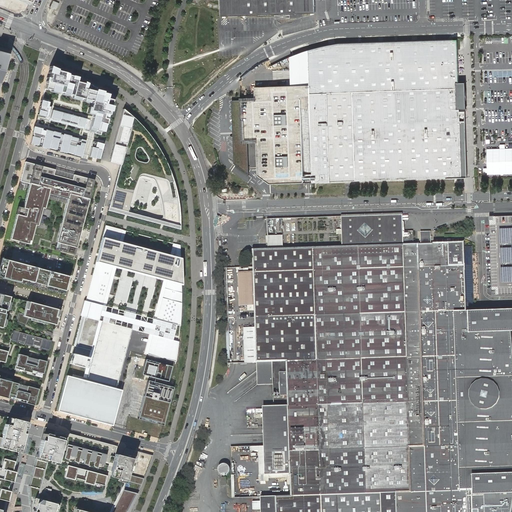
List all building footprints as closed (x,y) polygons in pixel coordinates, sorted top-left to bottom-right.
[(219,0),(220,16),(314,13),(313,0),(219,0)] [(308,182),(314,182),(461,178),(466,178),(466,143),(465,132),(465,128),(465,110),(459,110),(459,106),(458,84),(458,56),(457,40),(339,43),(332,44),(321,47),(307,51),(289,57),(289,86),(254,88),(254,98),(240,98),(240,101),(244,140),(247,140),(256,140),(257,176),(269,184),(308,182)] [(56,70),(50,67),(48,74),(50,74),(49,79),(47,78),(46,82),(37,115),(46,117),(83,127),(85,128),(84,130),(101,135),(102,132),(102,131),(101,131),(103,124),(104,124),(105,125),(106,119),(104,119),(105,114),(107,115),(108,111),(107,111),(108,106),(110,106),(111,100),(105,99),(107,95),(101,93),(101,94),(94,92),(94,91),(95,88),(90,87),(91,86),(87,85),(87,84),(84,83),(83,84),(75,82),(76,79),(71,78),(71,77),(66,75),(63,74),(63,73),(55,71),(56,70)] [(244,140),(240,101),(231,101),(232,124),(234,163),(249,174),(247,140),(244,140)] [(111,162),(121,165),(120,168),(108,210),(142,219),(181,230),(182,226),(181,216),(178,196),(173,177),(171,170),(168,161),(163,151),(160,145),(156,139),(150,133),(144,127),(138,120),(132,114),(124,108),(111,162)] [(83,127),(46,117),(45,121),(48,122),(49,120),(82,129),(83,127)] [(41,129),(34,127),(30,141),(37,143),(37,144),(41,145),(41,144),(56,148),(56,147),(59,148),(59,149),(81,154),(84,144),(80,143),(81,139),(75,138),(74,140),(70,139),(70,136),(65,134),(64,137),(59,136),(60,133),(55,132),(54,132),(45,130),(44,132),(41,131),(41,129)] [(103,144),(93,141),(89,156),(99,159),(103,144)] [(74,254),(94,180),(73,175),(72,180),(53,175),(55,170),(25,162),(20,181),(27,183),(29,184),(21,216),(14,240),(30,244),(29,248),(59,256),(61,251),(74,254)] [(25,191),(27,183),(20,181),(18,189),(25,191)] [(14,240),(21,216),(17,215),(11,239),(14,240)] [(404,231),(404,229),(403,215),(387,215),(380,215),(357,216),(350,216),(318,217),(313,217),(268,219),(268,228),(268,235),(268,248),(253,249),(254,266),(254,271),(255,305),(256,327),(245,327),(246,362),(257,362),(258,385),(273,384),(273,362),(287,361),(288,405),(263,406),(264,446),(265,474),(290,474),(291,495),(276,495),(262,496),(262,500),(254,501),(254,509),(262,509),(262,511),(473,511),(473,510),(478,510),(478,511),(510,511),(511,507),(511,505),(511,356),(511,355),(511,352),(511,344),(510,331),(510,329),(509,327),(511,326),(511,312),(470,314),(470,310),(466,310),(466,306),(471,306),(474,306),(472,246),(464,246),(464,242),(437,243),(432,243),(431,243),(431,239),(421,239),(421,243),(420,243),(414,244),(408,244),(404,244),(404,231)] [(511,216),(489,217),(492,295),(511,294),(511,216)] [(68,361),(89,367),(116,267),(163,279),(145,356),(177,364),(181,324),(184,298),(183,285),(183,272),(182,258),(182,244),(172,242),(169,254),(123,242),(126,230),(104,225),(101,236),(94,261),(82,308),(68,361)] [(419,231),(420,243),(421,243),(421,239),(431,239),(431,243),(432,243),(432,231),(426,231),(419,231)] [(68,277),(6,261),(2,278),(63,294),(68,277)] [(254,271),(254,266),(226,268),(230,363),(246,362),(245,327),(256,327),(255,305),(240,306),(239,271),(254,271)] [(255,305),(254,271),(239,271),(240,306),(255,305)] [(49,348),(59,310),(34,303),(0,294),(0,361),(4,362),(5,362),(11,338),(49,348)] [(511,308),(470,310),(470,314),(511,312),(511,326),(509,327),(510,329),(510,331),(511,330),(511,308)] [(42,375),(46,361),(38,359),(36,365),(25,362),(27,356),(18,354),(15,368),(42,375)] [(145,361),(141,374),(167,381),(171,366),(158,362),(158,364),(145,361)] [(122,388),(64,373),(54,410),(112,425),(122,388)] [(16,390),(18,383),(0,378),(0,396),(34,405),(38,389),(27,386),(25,392),(16,390)] [(172,389),(147,382),(138,416),(163,423),(172,389)] [(0,511),(4,511),(11,485),(10,485),(11,481),(13,481),(15,472),(14,471),(26,422),(7,417),(7,418),(0,415),(0,511)] [(114,445),(44,427),(37,456),(30,482),(27,511),(126,511),(143,478),(127,474),(131,458),(135,451),(125,448),(121,455),(112,453),(114,445)] [(265,474),(264,446),(231,446),(232,498),(262,496),(276,495),(291,495),(290,474),(265,474)]
